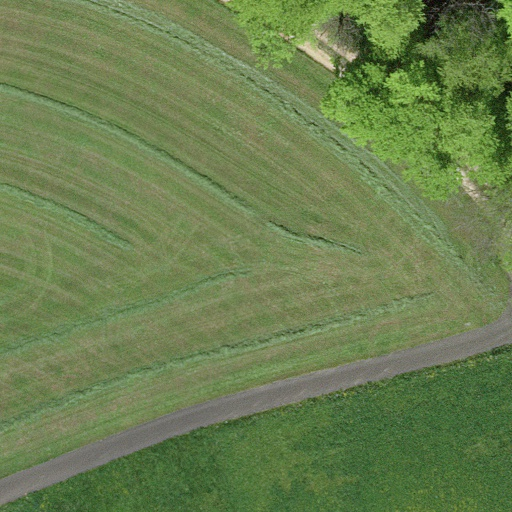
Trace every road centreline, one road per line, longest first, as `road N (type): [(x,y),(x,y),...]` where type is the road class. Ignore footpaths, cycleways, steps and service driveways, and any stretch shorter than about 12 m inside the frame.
road 1 (track): [(511,336),(189,425),(0,498)]
road 2 (track): [(511,202),(379,66),(321,22),(274,0)]
